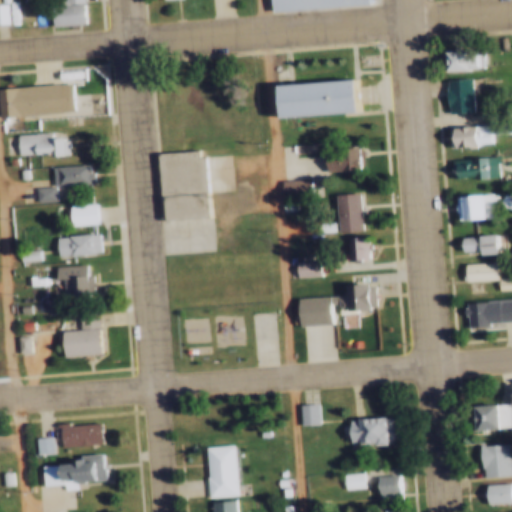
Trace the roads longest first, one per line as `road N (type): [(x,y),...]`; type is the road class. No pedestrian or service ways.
road 1 (tertiary): [(443,511),(402,0)]
road 2 (residential): [(165,511),(126,0)]
road 3 (residential): [(0,399),(431,367)]
road 4 (residential): [(0,53),(404,18)]
